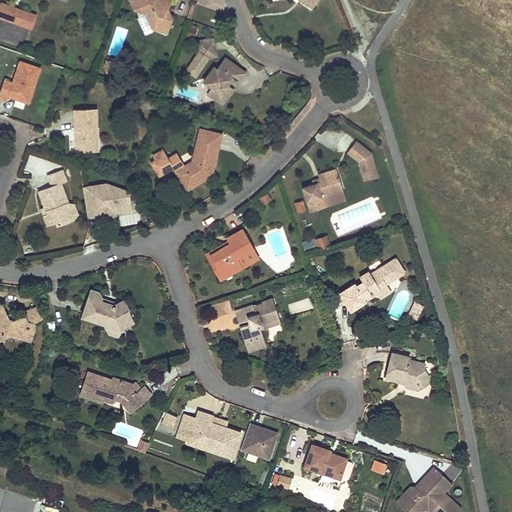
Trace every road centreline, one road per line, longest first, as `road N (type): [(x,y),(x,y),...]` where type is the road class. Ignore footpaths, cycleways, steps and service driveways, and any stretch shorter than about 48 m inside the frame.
road 1 (residential): [(0,271),(67,267),(189,224),(264,173),(325,97)]
road 2 (residential): [(231,0),(257,49),(320,74)]
